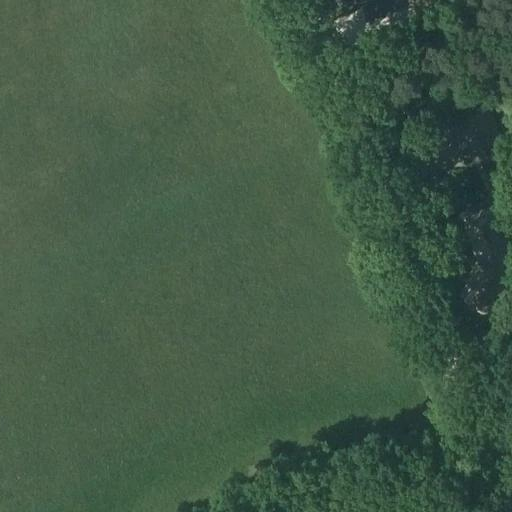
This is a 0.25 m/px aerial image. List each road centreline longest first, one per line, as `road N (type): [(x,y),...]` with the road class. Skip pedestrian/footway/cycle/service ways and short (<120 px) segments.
road 1 (track): [(305,0),(428,247),(450,322),(450,455),(477,470)]
road 2 (tertiary): [(468,511),(511,374)]
